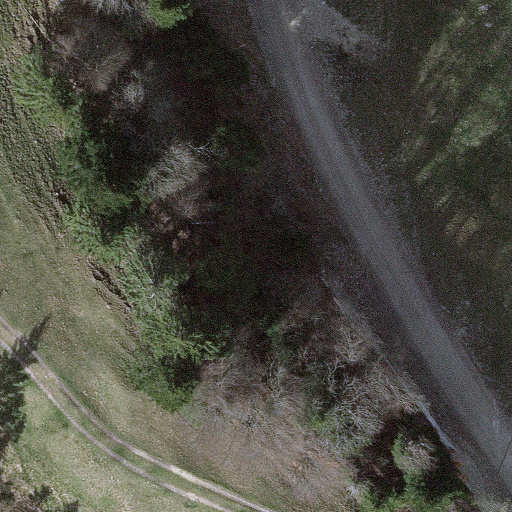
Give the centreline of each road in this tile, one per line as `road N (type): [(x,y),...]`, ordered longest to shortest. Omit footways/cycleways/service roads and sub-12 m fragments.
road 1 (track): [(14,24),(114,249),(274,451),(333,511)]
road 2 (track): [(511,448),(311,129),(266,0)]
road 3 (track): [(285,0),(511,165)]
